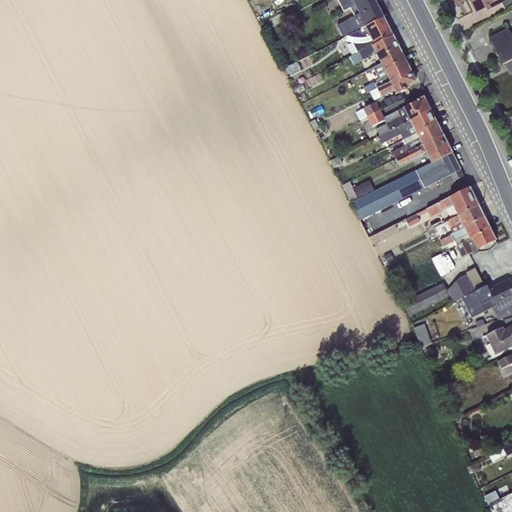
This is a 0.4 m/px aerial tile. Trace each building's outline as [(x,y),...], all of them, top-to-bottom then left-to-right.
[(355,17),(377,6),(374,0),(338,0),(344,11),(351,8),(355,17)] [(507,1),(509,0),(469,0),(475,11),(485,6),(487,9),(501,1),(505,10),(510,7),(507,1)] [(377,6),(355,17),(337,26),(343,38),(383,18),(377,6)] [(383,18),(343,38),(346,42),(352,43),(357,54),(393,36),(383,18)] [(493,40),(491,41),(497,53),(495,53),(497,56),(498,55),(503,65),(507,63),(511,72),(511,32),(511,34),(508,29),(492,37),(493,40)] [(393,36),(357,54),(349,57),(353,65),(373,56),(373,54),(375,52),(381,63),(402,53),(393,36)] [(402,53),(381,63),(373,67),(379,80),(376,81),(377,83),(375,84),(373,84),(363,88),(366,94),(370,92),(411,71),(402,53)] [(297,61),(283,68),(286,75),(301,68),(297,61)] [(411,71),(370,92),(374,101),(381,97),(382,98),(395,91),(397,94),(408,89),(406,86),(416,82),(411,71)] [(380,111),(367,118),(373,127),(385,121),(387,124),(376,130),(379,136),(430,110),(424,98),(384,118),(380,111)] [(367,118),(380,111),(381,111),(376,102),(355,113),(360,121),(367,118)] [(430,110),(379,136),(380,137),(377,138),(381,145),(401,135),(403,140),(437,123),(430,110)] [(313,115),(308,117),(314,130),(319,127),(313,115)] [(437,123),(403,140),(405,146),(392,153),(396,159),(443,135),(437,123)] [(443,135),(396,159),(400,166),(426,153),(432,163),(452,152),(443,135)] [(452,152),(432,163),(351,203),(360,221),(442,180),(460,170),(452,152)] [(339,157),(330,161),(334,168),(342,164),(339,157)] [(460,170),(442,180),(445,186),(464,176),(460,170)] [(350,182),(343,185),(351,201),(374,190),(369,180),(353,188),(350,182)] [(458,216),(478,206),(469,188),(426,209),(430,218),(442,212),(442,211),(453,206),(458,216)] [(478,206),(458,216),(447,221),(453,234),(485,218),(478,206)] [(426,210),(406,220),(409,227),(420,222),(417,217),(427,212),(426,210)] [(485,218),(453,234),(440,240),(443,247),(454,242),(457,246),(490,230),(485,218)] [(490,230),(457,246),(462,257),(478,250),(479,252),(484,252),(489,251),(494,247),(497,243),(490,230)] [(391,253),(383,256),(387,265),(395,261),(391,253)] [(441,254),(432,259),(441,277),(450,272),(441,254)] [(462,298),(476,291),(485,286),(475,268),(466,273),(467,274),(447,291),(443,283),(403,303),(410,317),(451,297),(454,303),(462,298)] [(489,289),(477,294),(485,311),(492,307),(494,313),(511,303),(511,285),(509,280),(490,290),(489,289)] [(476,291),(462,298),(472,318),(485,311),(477,294),(476,291)] [(511,303),(494,313),(499,321),(511,315),(511,303)] [(424,324),(413,328),(421,347),(432,343),(424,324)] [(502,327),(482,337),(491,356),(511,346),(511,326),(504,331),(502,327)] [(426,350),(425,352),(427,353),(425,357),(431,360),(435,352),(429,349),(428,351),(426,350)] [(511,354),(498,362),(501,369),(511,364),(511,354)] [(478,441),(470,451),(478,457),(486,448),(478,441)] [(511,444),(489,456),(493,463),(511,453),(511,444)] [(480,461),(470,466),(473,473),(481,473),(480,461)] [(488,505),(489,505),(500,500),(495,491),(483,496),(488,505)] [(511,511),(511,493),(500,500),(489,505),(492,511),(511,511)]
